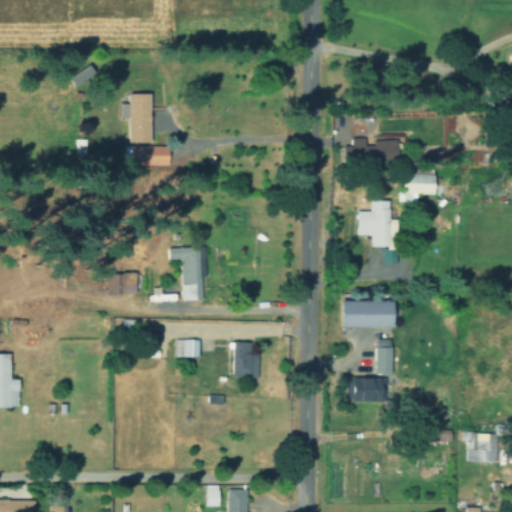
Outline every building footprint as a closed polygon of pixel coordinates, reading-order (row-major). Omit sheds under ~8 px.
[(124,107),(124,141),(146,142),(146,128),(147,107),(124,107)] [(392,138),(369,139),(369,144),(361,145),(361,136),(348,137),(348,145),(339,145),(339,153),(350,153),(350,159),(392,158),(392,138)] [(429,173),(397,172),(396,200),(412,201),(412,193),(429,193),(429,173)] [(352,234),(367,234),(367,245),(386,245),(385,199),(366,199),(366,210),(352,210),(352,234)] [(200,247),(176,247),(177,299),(198,299),(197,277),(201,277),(200,247)] [(387,326),(386,299),(335,300),(335,326),(387,326)] [(387,338),(371,337),(370,373),(386,373),(387,338)] [(171,356),(194,356),(194,338),(171,338),(171,356)] [(247,352),(247,341),(227,340),(226,377),(253,378),(253,353),(247,352)] [(0,406),(13,407),(13,378),(5,378),(5,355),(0,355),(0,406)] [(381,401),(381,377),(342,376),(342,400),(381,401)] [(493,461),(493,432),(458,431),(458,440),(464,440),(463,460),(493,461)] [(214,505),(214,483),(200,484),(201,505),(214,505)] [(243,511),(244,489),(223,488),(222,511),(243,511)] [(0,511),(30,511),(30,498),(0,498),(0,511)]
